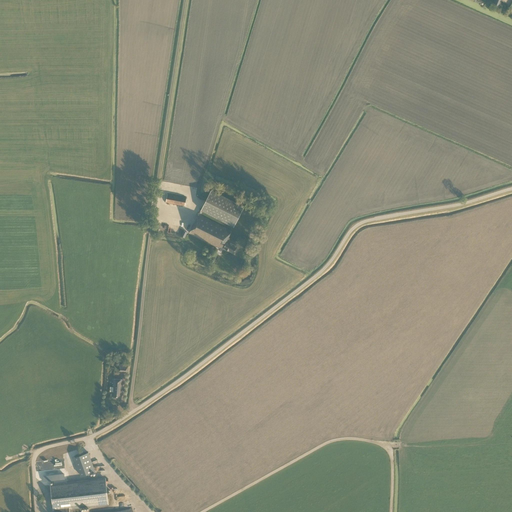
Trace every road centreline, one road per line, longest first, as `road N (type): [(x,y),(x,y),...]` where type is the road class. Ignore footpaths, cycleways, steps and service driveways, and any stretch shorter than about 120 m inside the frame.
road 1 (unclassified): [(511,189),(355,225),(319,273),(130,413)]
road 2 (track): [(130,413),(185,0)]
road 3 (unclassified): [(35,511),(37,451),(130,413)]
